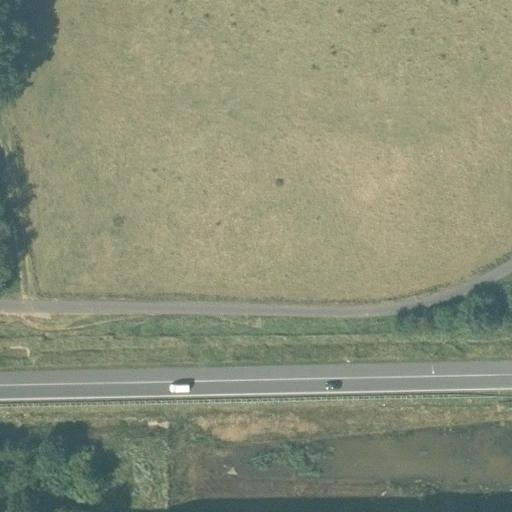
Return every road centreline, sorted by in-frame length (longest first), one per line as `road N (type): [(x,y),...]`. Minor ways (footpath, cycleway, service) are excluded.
road 1 (unclassified): [(511,266),(448,297),(374,312),(0,305)]
road 2 (motorway): [(511,381),(0,390)]
